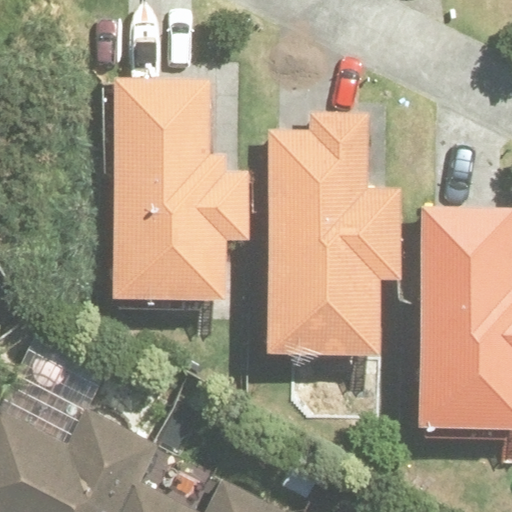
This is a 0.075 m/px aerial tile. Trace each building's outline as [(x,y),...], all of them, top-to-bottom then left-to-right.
[(114,74),(108,292),(225,295),(226,231),(248,231),(249,165),(225,165),(225,150),(210,150),(212,77),(114,74)] [(268,128),(262,346),(376,349),(377,269),(397,270),(399,182),(364,182),(367,109),(310,108),(309,129),(268,128)] [(511,206),(420,204),(412,419),(511,422),(511,206)] [(0,511),(112,511),(131,476),(148,440),(82,404),(63,440),(0,407),(0,511)] [(131,476),(112,511),(291,511),(218,475),(202,511),(131,476)]
